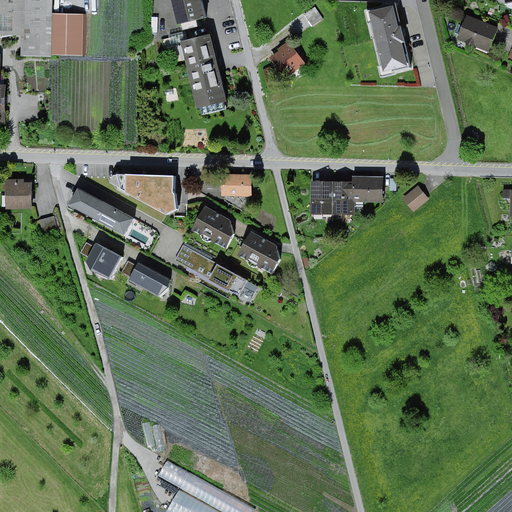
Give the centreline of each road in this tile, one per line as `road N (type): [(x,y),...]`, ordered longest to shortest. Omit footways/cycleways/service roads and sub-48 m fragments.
road 1 (track): [(361,511),(274,164)]
road 2 (residential): [(274,164),(0,157)]
road 3 (residential): [(485,171),(274,164)]
road 4 (unclassified): [(234,0),(274,164)]
